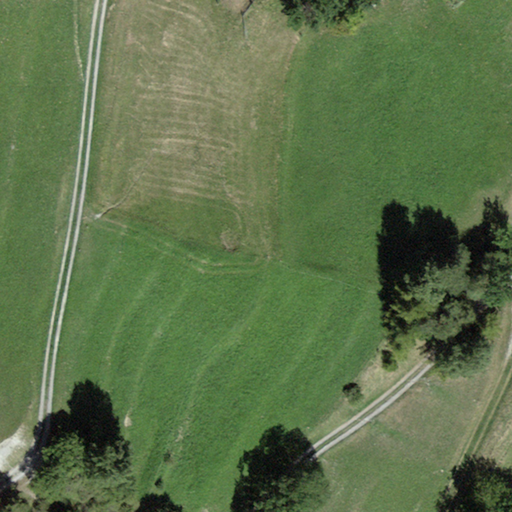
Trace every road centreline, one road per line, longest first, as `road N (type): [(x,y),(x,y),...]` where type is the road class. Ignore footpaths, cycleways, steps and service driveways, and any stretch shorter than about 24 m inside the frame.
road 1 (track): [(0,499),(47,464),(114,0)]
road 2 (track): [(511,290),(427,374),(303,466),(263,511)]
road 3 (track): [(511,393),(461,511)]
